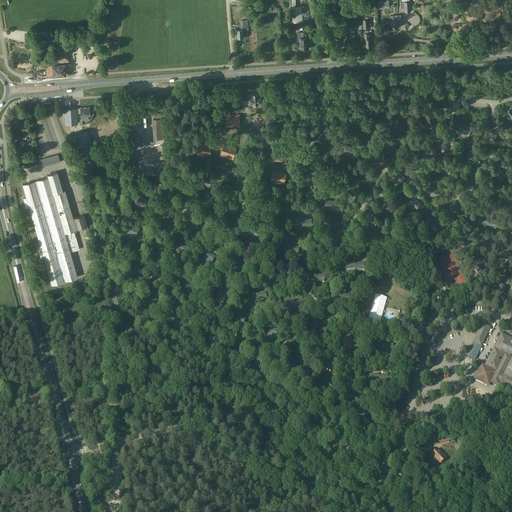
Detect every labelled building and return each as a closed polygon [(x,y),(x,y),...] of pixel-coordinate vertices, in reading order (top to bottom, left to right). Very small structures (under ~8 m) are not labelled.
[(384,8),(384,5),(388,4),(388,0),(378,1),(379,9),(384,8)] [(410,1),(409,1),(409,0),(401,0),(402,2),(400,2),(401,8),(404,8),(405,12),(410,12),(410,1)] [(296,6),(289,6),(290,23),(303,22),(302,6),(296,6)] [(391,15),(391,20),(391,27),(398,27),(398,21),(401,21),(401,15),(391,15)] [(237,38),(240,38),(244,37),(243,30),(248,29),(248,20),(243,20),(243,26),(237,27),(237,38)] [(369,33),(364,33),(364,43),(365,43),(366,46),(372,46),(372,38),(369,38),(369,33)] [(300,42),(300,49),(301,49),(304,49),(309,48),(308,37),(298,38),(299,42),(300,42)] [(51,58),(54,58),(54,61),(51,61),(47,62),(48,76),(65,75),(65,66),(68,66),(67,51),(54,52),(53,48),(46,48),(47,57),(51,57),(51,58)] [(253,96),(248,97),(249,105),(253,105),(253,106),(259,105),(259,104),(262,104),(262,96),(258,96),(258,95),(253,95),(253,96)] [(80,109),(80,113),(80,116),(81,119),(79,121),(79,126),(82,126),(82,121),(88,120),(88,116),(89,116),(92,116),(93,114),(93,111),(92,110),(89,110),(89,108),(80,108),(80,109)] [(80,113),(80,109),(76,109),(64,109),(65,124),(70,124),(70,126),(73,126),(73,124),(77,123),(77,113),(80,113)] [(154,113),(154,118),(153,118),(154,139),(167,138),(166,118),(165,118),(165,112),(154,113)] [(235,123),(235,126),(239,126),(239,115),(233,115),(227,115),(227,123),(235,123)] [(18,116),(14,116),(15,125),(15,128),(22,127),(22,124),(21,121),(20,121),(20,116),(18,116)] [(426,121),(432,128),(438,123),(435,120),(432,116),(426,121)] [(394,125),(402,130),(407,124),(399,118),(394,125)] [(369,132),(373,127),(366,121),(362,126),(369,132)] [(464,125),(460,133),(462,134),(468,137),(472,129),(464,125)] [(490,131),(485,136),(493,144),(498,138),(493,134),(490,131)] [(98,161),(88,132),(74,137),(84,166),(98,161)] [(317,140),(325,144),(329,136),(321,132),(317,140)] [(441,139),(435,144),(441,152),(447,148),(443,142),(441,139)] [(383,146),(392,153),(397,147),(391,143),(388,141),(383,146)] [(206,153),(206,156),(211,155),(209,144),(201,145),(196,146),(198,154),(206,153)] [(229,155),(228,158),(233,159),(236,149),(229,146),(224,145),(221,153),(229,155)] [(343,153),(351,156),(354,147),(346,145),(343,153)] [(278,158),(278,161),(282,161),(282,150),(276,150),(269,150),(269,158),(278,158)] [(57,151),(40,155),(42,163),(58,159),(57,151)] [(469,152),(465,158),(474,164),(478,157),(472,154),(469,152)] [(36,160),(34,153),(26,156),(27,162),(36,160)] [(167,162),(153,163),(154,172),(168,171),(167,162)] [(444,163),(440,169),(449,175),(453,169),(444,163)] [(236,168),(233,176),(235,177),(241,180),(245,171),(236,168)] [(499,168),(493,172),(500,181),(506,176),(501,171),(499,168)] [(280,180),(279,183),(284,184),(286,173),(278,172),(273,171),(272,179),(280,180)] [(393,175),(400,183),(406,178),(400,173),(398,171),(393,175)] [(40,245),(37,246),(41,258),(43,257),(51,285),(77,277),(70,252),(79,249),(74,232),(77,231),(76,229),(87,226),(83,215),(73,218),(65,190),(62,191),(57,172),(47,174),(48,177),(22,184),(26,197),(23,198),(26,208),(29,207),(40,245)] [(366,173),(362,181),(371,185),(374,176),(366,173)] [(205,176),(201,184),(209,188),(213,180),(205,176)] [(306,185),(315,187),(316,178),(308,177),(306,185)] [(466,182),(473,191),(478,186),(474,181),(472,177),(466,182)] [(430,184),(426,190),(434,196),(439,190),(433,186),(430,184)] [(139,196),(135,203),(143,208),(147,200),(139,196)] [(416,209),(422,204),(417,199),(414,196),(409,201),(416,209)] [(232,201),(227,209),(234,214),(239,206),(232,201)] [(449,206),(456,214),(461,210),(456,203),(455,201),(449,206)] [(388,203),(384,202),(381,209),(392,213),(394,205),(388,203)] [(167,207),(163,215),(171,219),(175,211),(167,207)] [(194,215),(190,223),(198,227),(202,219),(194,215)] [(486,224),(489,218),(489,217),(486,216),(480,215),(478,222),(487,223),(486,224)] [(312,218),(303,218),(303,225),(303,226),(312,225),(312,218)] [(492,218),(489,218),(486,224),(496,227),(497,220),(492,218)] [(435,230),(439,226),(436,223),(435,221),(436,221),(434,219),(429,224),(435,230)] [(131,225),(127,233),(135,237),(139,229),(131,225)] [(254,226),(249,233),(256,238),(261,231),(254,226)] [(464,234),(458,239),(464,247),(470,242),(466,237),(464,234)] [(180,244),(176,251),(183,255),(187,248),(180,244)] [(280,251),(289,252),(291,246),(291,245),(281,244),(280,251)] [(300,247),(291,246),(289,252),(289,254),(299,255),(300,247)] [(204,261),(212,264),(216,256),(207,253),(204,261)] [(501,260),(509,261),(511,255),(511,254),(507,253),(502,253),(501,260)] [(238,259),(235,267),(243,270),(246,262),(238,259)] [(137,265),(133,273),(140,277),(144,270),(137,265)] [(479,265),(474,270),(481,277),(486,272),(481,267),(479,265)] [(306,280),(315,280),(316,274),(317,273),(313,273),(307,272),(306,280)] [(500,283),(495,290),(497,292),(502,295),(507,288),(500,283)] [(188,285),(184,292),(192,296),(196,288),(188,285)] [(219,291),(216,299),(224,303),(228,295),(219,291)] [(248,299),(257,299),(258,292),(258,291),(248,292),(248,299)] [(266,292),(258,292),(257,299),(257,300),(267,299),(266,292)] [(151,296),(147,304),(154,308),(159,301),(151,296)] [(237,316),(235,324),(243,326),(246,318),(237,316)] [(176,317),(171,325),(179,329),(184,322),(176,317)] [(308,331),(317,333),(319,326),(319,325),(310,324),(308,331)] [(414,327),(407,324),(404,329),(411,333),(414,327)] [(483,324),(473,343),(481,346),(490,328),(483,324)] [(271,326),(267,335),(275,338),(279,330),(271,326)] [(328,328),(319,326),(317,333),(317,334),(327,335),(328,328)] [(211,334),(207,342),(216,346),(219,337),(211,334)] [(511,339),(501,334),(485,366),(482,364),(475,377),(476,380),(487,385),(490,384),(491,382),(498,386),(500,383),(511,388),(511,339)] [(343,345),(352,348),(354,343),(354,342),(346,339),(343,345)] [(240,342),(235,349),(242,354),(247,347),(240,342)] [(362,346),(354,343),(352,348),(351,349),(360,352),(362,346)] [(293,363),(299,371),(305,366),(301,361),(302,361),(299,358),(293,363)] [(255,359),(251,367),(259,371),(263,364),(255,359)] [(370,382),(379,381),(379,375),(379,373),(376,374),(369,374),(370,382)] [(381,374),(379,375),(379,381),(379,382),(388,381),(388,374),(381,374)] [(323,383),(329,390),(335,385),(331,382),(330,381),(331,380),(328,378),(323,383)] [(348,397),(355,403),(360,398),(355,393),(356,393),(354,391),(348,397)] [(363,422),(371,427),(375,421),(369,417),(369,416),(367,415),(363,422)] [(451,436),(450,436),(441,439),(441,441),(443,446),(450,444),(450,443),(452,443),(455,442),(454,438),(452,439),(451,436)] [(443,455),(442,454),(442,453),(438,449),(432,454),(440,464),(446,458),(443,455)]
